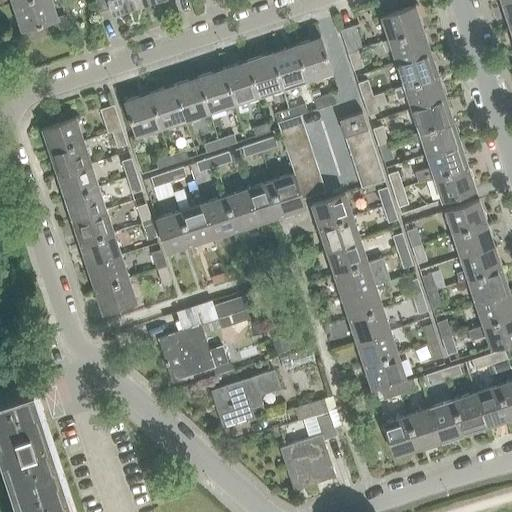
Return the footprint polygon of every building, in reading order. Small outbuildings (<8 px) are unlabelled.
[(55,18),(49,0),(22,0),(12,3),(21,30),(26,28),(30,40),(67,28),(63,15),(55,18)] [(137,0),(93,0),(98,13),(110,9),(112,14),(139,5),(137,0)] [(511,24),(511,0),(500,4),(508,26),(511,24)] [(379,17),(387,40),(420,29),(413,6),(379,17)] [(348,53),(357,50),(362,48),(355,25),(340,30),(348,53)] [(420,29),(387,40),(380,42),(384,52),(390,50),(395,63),(428,52),(420,29)] [(318,37),(293,45),(305,79),(329,71),(318,37)] [(293,45),(269,53),(280,87),(305,79),(293,45)] [(357,50),(348,53),(353,69),(363,66),(357,50)] [(402,86),(436,75),(428,52),(395,63),(402,86)] [(269,53),(244,61),(256,95),(280,87),(269,53)] [(244,61),(220,69),(232,103),(256,95),(244,61)] [(220,69),(196,77),(207,111),(232,103),(220,69)] [(443,98),(436,75),(402,86),(394,89),(397,98),(405,95),(410,109),(443,98)] [(196,77),(172,85),(183,120),(207,111),(196,77)] [(357,82),(363,99),(372,95),(366,79),(357,82)] [(172,85),(147,93),(159,128),(183,120),(172,85)] [(312,98),(316,108),(335,103),(335,101),(331,92),(312,98)] [(382,92),(372,95),(363,99),(368,114),(378,111),(376,106),(386,102),(382,92)] [(134,136),(159,128),(147,93),(122,102),(134,136)] [(417,131),(451,120),(443,98),(410,109),(417,131)] [(292,117),(299,115),(307,112),(303,103),(288,108),(292,117)] [(120,129),(112,105),(99,110),(107,134),(111,132),(120,129)] [(292,117),(288,108),(273,113),(276,122),(292,117)] [(343,137),(366,129),(361,112),(337,120),(343,137)] [(292,117),(276,122),(275,122),(279,134),(303,126),(299,115),(292,117)] [(41,128),(48,152),(81,141),(73,118),(41,128)] [(458,143),(451,120),(417,131),(425,154),(458,143)] [(270,131),(267,122),(252,127),(254,136),(270,131)] [(373,128),(378,144),(388,141),(382,125),(373,128)] [(279,134),(283,145),(306,137),(303,126),(279,134)] [(120,129),(111,132),(116,148),(125,145),(120,129)] [(370,140),(366,129),(343,137),(347,148),(370,140)] [(221,147),(236,142),(233,133),(218,138),(221,147)] [(274,136),(258,141),(261,151),(277,145),(274,136)] [(306,137),(283,145),(286,155),(310,147),(306,137)] [(206,152),(221,147),(218,138),(203,143),(206,152)] [(347,148),(351,160),(374,152),(370,140),(347,148)] [(89,164),(81,141),(48,152),(56,175),(89,164)] [(261,151),(258,141),(242,146),(245,156),(261,151)] [(393,157),(388,141),(378,144),(383,161),(393,157)] [(432,177),(466,166),(458,143),(425,154),(429,167),(415,172),(418,182),(432,177)] [(286,155),(290,166),(313,158),(310,147),(286,155)] [(173,163),(188,158),(185,149),(170,154),(173,163)] [(228,151),(212,156),(215,166),(231,161),(228,151)] [(374,152),(351,160),(354,171),(378,163),(374,152)] [(157,168),(173,163),(170,154),(155,159),(157,168)] [(215,166),(212,156),(196,161),(199,171),(215,166)] [(135,174),(130,158),(120,161),(125,177),(135,174)] [(290,166),(292,173),(294,177),(317,169),(313,158),(290,166)] [(354,171),(360,187),(360,188),(384,180),(378,163),(354,171)] [(96,187),(89,164),(56,175),(64,198),(96,187)] [(186,175),(183,166),(166,171),(169,180),(186,175)] [(474,190),(466,166),(432,177),(440,201),(474,190)] [(294,177),(297,187),(321,180),(317,169),(294,177)] [(388,174),(393,190),(403,187),(397,170),(388,174)] [(169,180),(166,171),(150,176),(153,186),(169,180)] [(297,187),(294,177),(292,173),(269,181),(280,214),(303,206),(301,199),(297,187)] [(135,174),(125,177),(131,193),(140,190),(135,174)] [(297,187),(301,199),(324,191),(321,180),(297,187)] [(269,181),(246,188),(257,222),(280,214),(269,181)] [(382,205),(392,202),(386,186),(377,189),(382,205)] [(104,210),(96,187),(64,198),(71,220),(104,210)] [(408,203),(403,187),(393,190),(398,206),(408,203)] [(179,210),(178,211),(189,244),(212,236),(201,203),(189,207),(183,188),(173,191),(179,210)] [(246,188),(224,195),(235,229),(257,222),(246,188)] [(318,228),(351,216),(343,193),(310,204),(318,228)] [(235,229),(224,195),(201,203),(212,236),(235,229)] [(451,233),(484,222),(477,200),(444,211),(451,233)] [(397,218),(392,202),(382,205),(387,221),(397,218)] [(140,223),(150,220),(145,204),(135,207),(140,223)] [(112,232),(104,210),(71,220),(79,243),(112,232)] [(189,244),(178,211),(155,218),(166,252),(189,244)] [(359,239),(351,216),(318,228),(325,250),(359,239)] [(155,236),(150,220),(140,223),(146,239),(155,236)] [(492,245),(484,222),(451,233),(459,256),(492,245)] [(411,246),(421,243),(416,227),(406,230),(411,246)] [(119,255),(112,232),(79,243),(86,265),(119,255)] [(397,251),(407,248),(401,232),(392,235),(397,251)] [(325,250),(333,273),(366,262),(359,239),(325,250)] [(421,243),(411,246),(417,263),(427,259),(421,243)] [(500,268),(492,245),(459,256),(466,279),(500,268)] [(403,267),(411,264),(412,264),(407,248),(397,251),(403,267)] [(155,268),(165,265),(160,249),(150,252),(155,268)] [(127,278),(119,255),(86,265),(94,289),(127,278)] [(333,273),(340,296),(374,285),(373,284),(389,278),(382,257),(366,262),(333,273)] [(170,281),(165,265),(155,268),(161,285),(170,281)] [(507,291),(500,268),(466,279),(474,302),(507,291)] [(224,272),(210,276),(213,284),(226,280),(224,272)] [(436,289),(431,273),(421,276),(427,292),(436,289)] [(134,301),(127,278),(94,289),(102,312),(134,301)] [(412,297),(422,294),(416,278),(407,281),(412,297)] [(374,285),(340,296),(348,319),(381,308),(374,285)] [(436,289),(427,292),(432,308),(441,305),(436,289)] [(482,325),(511,314),(511,304),(507,291),(474,302),(482,325)] [(418,313),(427,310),(422,294),(412,297),(418,313)] [(212,306),(216,319),(245,310),(241,296),(212,306)] [(381,308),(348,319),(355,341),(388,330),(381,308)] [(511,341),(511,314),(482,325),(467,330),(471,339),(485,334),(490,348),(511,341)] [(436,321),(442,338),(451,335),(445,318),(436,321)] [(427,343),(437,339),(431,323),(422,326),(427,343)] [(157,338),(170,380),(223,363),(217,346),(206,350),(198,325),(157,338)] [(388,330),(355,341),(363,365),(396,354),(388,330)] [(456,351),(451,335),(442,338),(447,354),(456,351)] [(277,354),(290,349),(285,336),(273,341),(277,354)] [(433,359),(442,356),(443,356),(437,339),(427,343),(433,359)] [(490,363),(507,358),(503,348),(487,354),(490,363)] [(396,354),(363,365),(371,388),(404,377),(396,354)] [(490,363),(487,354),(471,359),(474,369),(490,363)] [(510,368),(507,360),(493,365),(496,373),(510,368)] [(461,373),(458,364),(442,369),(445,378),(461,373)] [(445,378),(442,369),(426,374),(429,383),(445,378)] [(210,391),(222,426),(263,412),(257,395),(279,388),(274,370),(210,391)] [(0,388),(0,449),(20,511),(75,511),(32,378),(0,388)] [(416,388),(413,378),(396,383),(400,393),(416,388)] [(511,379),(496,385),(507,419),(511,417),(511,379)] [(400,393),(396,383),(380,389),(383,398),(400,393)] [(507,419),(496,385),(474,393),(485,426),(507,419)] [(485,426),(474,393),(450,400),(462,434),(485,426)] [(328,410),(324,397),(294,407),(298,420),(328,410)] [(462,434),(450,400),(427,408),(439,442),(462,434)] [(439,442),(427,408),(406,415),(417,449),(439,442)] [(279,448),(293,490),(334,476),(322,439),(336,434),(329,414),(315,418),(321,434),(279,448)] [(393,457),(417,449),(406,415),(382,423),(393,457)]
